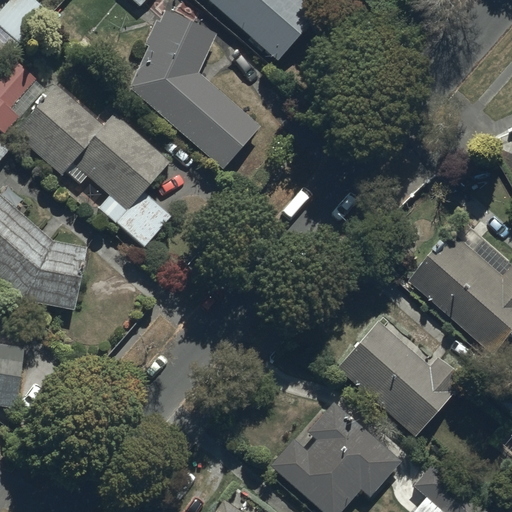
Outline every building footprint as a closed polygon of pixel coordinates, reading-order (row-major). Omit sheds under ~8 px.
[(0,67),(47,17),(29,0),(11,0),(0,12),(0,67)] [(204,0),(275,61),(318,12),(304,0),(204,0)] [(198,75),(214,37),(163,11),(158,23),(155,21),(142,45),(146,47),(127,87),(222,170),(259,128),(198,75)] [(53,83),(46,92),(33,83),(36,80),(11,61),(0,75),(0,130),(4,134),(18,117),(23,121),(12,135),(61,176),(65,172),(79,184),(86,176),(109,194),(97,209),(143,248),(169,216),(143,195),(169,163),(110,113),(102,123),(53,83)] [(0,141),(0,162),(10,151),(0,141)] [(0,197),(0,280),(23,301),(74,311),(86,248),(47,240),(0,197)] [(511,262),(460,219),(409,279),(497,353),(511,335),(511,262)] [(377,323),(375,321),(337,370),(380,403),(377,406),(416,437),(449,394),(453,397),(465,381),(435,358),(429,366),(384,330),(390,323),(382,316),(377,323)] [(0,406),(14,409),(22,349),(0,345),(0,406)] [(511,377),(507,374),(488,395),(511,416),(511,377)] [(291,439),(268,466),(322,511),(340,511),(359,490),(369,499),(401,462),(332,404),(307,433),(313,439),(304,450),(291,439)] [(431,463),(410,486),(423,497),(409,511),(485,511),(431,463)] [(236,511),(222,502),(215,511),(236,511)]
